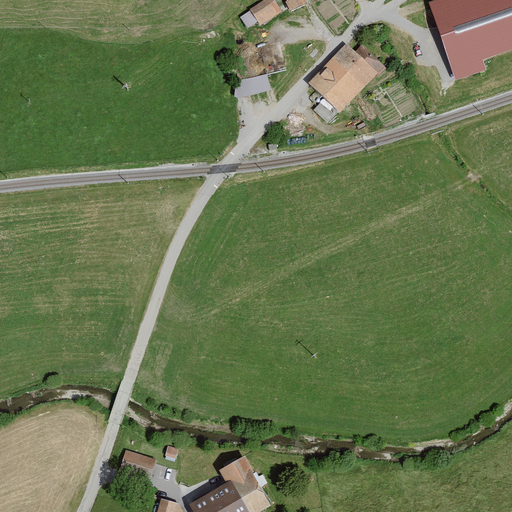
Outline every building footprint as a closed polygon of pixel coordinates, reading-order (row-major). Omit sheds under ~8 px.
[(273,0),(266,0),(240,16),(250,32),(281,12),(273,0)] [(285,0),(291,11),(305,4),(303,0),(285,0)] [(511,0),(454,0),(431,8),(457,83),(484,73),(481,62),(511,51),(511,0)] [(348,47),(311,85),(340,113),(385,67),(364,47),(357,55),(348,47)] [(268,75),(236,83),(234,102),(272,93),(268,75)] [(167,445),(167,455),(177,456),(178,446),(167,445)] [(160,460),(127,449),(120,469),(153,480),(160,460)] [(247,457),(222,470),(230,485),(193,505),(197,511),(265,511),(274,508),(247,457)] [(185,511),(181,503),(161,498),(157,511),(185,511)]
